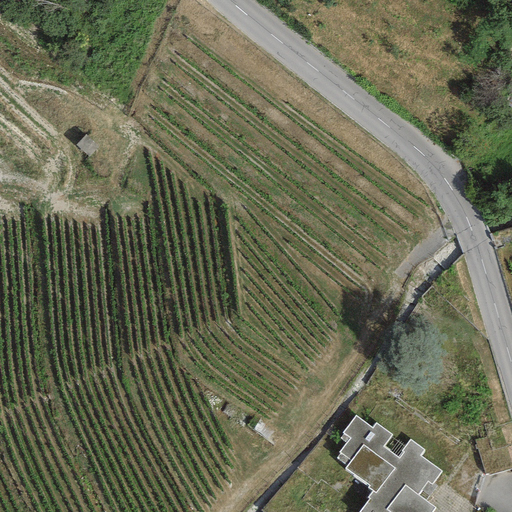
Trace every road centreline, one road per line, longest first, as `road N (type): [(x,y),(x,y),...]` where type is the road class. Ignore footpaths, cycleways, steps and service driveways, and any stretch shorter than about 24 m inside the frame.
road 1 (tertiary): [(511,376),(472,236),(443,188),(221,0)]
road 2 (track): [(221,511),(319,397),(449,196)]
